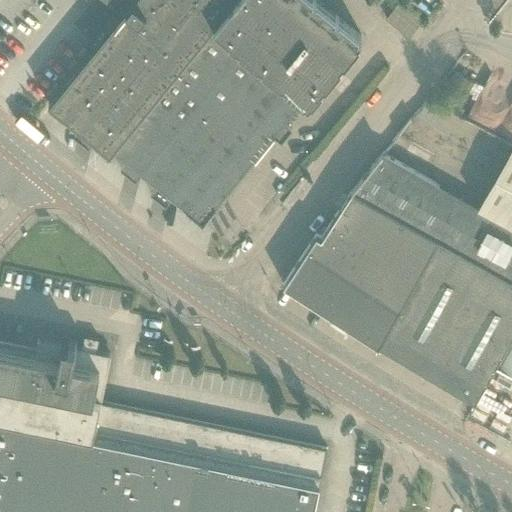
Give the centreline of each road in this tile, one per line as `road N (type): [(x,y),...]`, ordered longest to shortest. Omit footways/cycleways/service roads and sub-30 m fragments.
road 1 (unclassified): [(225,315),(474,0)]
road 2 (tertiary): [(511,485),(225,315)]
road 3 (tertiary): [(225,315),(35,168)]
